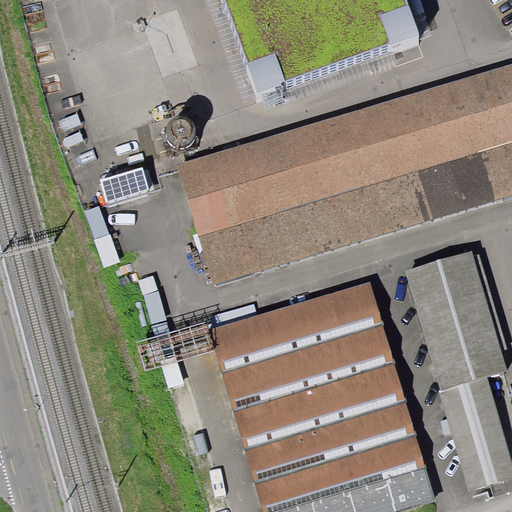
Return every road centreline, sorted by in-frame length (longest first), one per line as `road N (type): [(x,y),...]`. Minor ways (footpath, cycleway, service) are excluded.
road 1 (unknown): [(247,123),(165,146),(150,142),(135,123),(99,0)]
road 2 (unknown): [(480,38),(247,123)]
road 3 (unknown): [(377,235),(510,187)]
road 4 (unknown): [(205,0),(247,123)]
